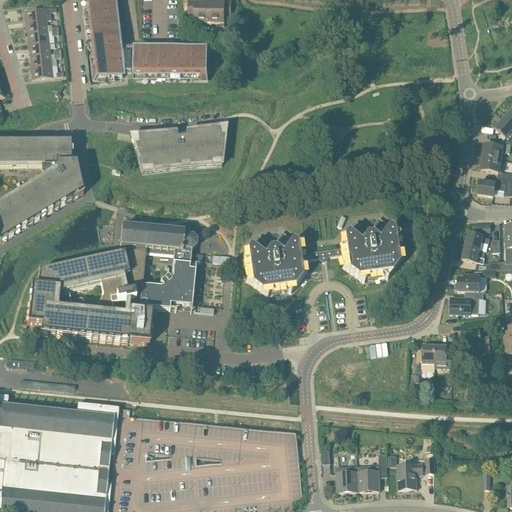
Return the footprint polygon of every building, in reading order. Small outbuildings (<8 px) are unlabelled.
[(90,17),(116,14),(114,0),(107,0),(88,2),(90,17)] [(188,17),(188,18),(194,18),(194,27),(207,27),(207,25),(207,3),(195,2),(189,2),(188,17)] [(207,3),(207,25),(212,25),(220,25),(220,28),(225,28),(225,18),(231,18),(232,18),(232,3),(226,3),(208,3),(207,3)] [(55,10),(25,14),(26,25),(46,22),(46,23),(51,22),(50,15),(56,14),(55,10)] [(92,32),(118,29),(116,14),(90,17),(92,32)] [(46,22),(26,25),(27,36),(48,34),(47,28),(46,23),(46,22)] [(92,32),(94,48),(120,45),(118,29),(92,32)] [(48,34),(27,36),(29,48),(49,45),(48,39),(48,34)] [(49,45),(29,48),(30,59),(50,57),(49,45)] [(94,48),(95,61),(121,58),(120,45),(94,48)] [(147,78),(147,52),(134,52),(134,59),(133,59),(132,59),(132,69),(132,78),(147,78)] [(147,78),(162,78),(162,52),(147,52),(147,78)] [(162,78),(177,78),(177,52),(162,52),(162,78)] [(177,78),(192,78),(192,52),(177,52),(177,78)] [(192,78),(207,78),(207,52),(192,52),(192,78)] [(30,59),(31,71),(52,68),(50,57),(30,59)] [(95,61),(98,82),(110,81),(108,67),(114,66),(113,64),(118,63),(118,61),(121,60),(121,58),(95,61)] [(110,81),(124,79),(121,60),(118,61),(118,63),(113,64),(114,66),(108,67),(110,81)] [(52,68),(31,71),(33,82),(53,80),(53,74),(52,68)] [(511,136),(511,129),(504,122),(500,127),(499,126),(495,131),(506,141),(511,136)] [(133,140),(143,173),(220,165),(224,131),(186,135),(186,138),(177,139),(177,136),(133,140)] [(0,145),(0,244),(83,196),(78,173),(72,173),(72,166),(72,159),(71,144),(65,144),(62,144),(50,144),(47,144),(39,144),(31,145),(0,145)] [(483,161),(503,163),(504,155),(509,156),(510,148),(502,146),(502,150),(485,147),(483,161)] [(498,182),(511,183),(511,176),(501,175),(503,163),(483,161),(481,173),(498,175),(498,182)] [(511,183),(498,182),(497,181),(496,187),(495,187),(495,186),(479,184),(477,197),(493,200),(494,193),(504,194),(507,199),(510,199),(511,199),(511,183)] [(362,237),(361,228),(356,224),(343,240),(339,246),(345,250),(346,251),(346,256),(347,263),(342,269),(364,285),(369,280),(381,278),(387,282),(403,260),(397,256),(395,244),(400,237),(379,221),(374,227),(375,235),(362,237)] [(121,229),(119,248),(136,250),(146,251),(145,256),(173,258),(173,266),(174,267),(172,282),(171,283),(168,279),(160,285),(163,289),(161,290),(144,289),(143,306),(141,306),(140,310),(148,311),(170,313),(170,312),(170,307),(190,310),(190,311),(191,311),(192,309),(193,296),(195,296),(197,274),(195,274),(195,268),(191,268),(191,267),(190,267),(190,263),(202,264),(203,258),(191,256),(191,254),(191,253),(191,252),(195,249),(196,244),(193,240),(192,239),(184,238),(184,234),(183,233),(183,235),(176,234),(177,233),(176,232),(175,232),(175,234),(169,233),(169,232),(168,232),(168,233),(162,233),(162,231),(161,231),(161,233),(155,232),(155,231),(154,230),(154,232),(147,231),(147,230),(146,230),(146,231),(126,229),(121,229)] [(246,256),(242,261),(242,267),(245,270),(246,283),(268,299),(272,293),(285,291),(291,296),(307,274),(300,269),(300,263),(299,257),(304,251),(298,247),(296,245),(289,240),(287,239),(282,235),(281,237),(278,241),(279,249),(274,250),(271,250),(266,251),(265,242),(261,239),(259,238),(255,243),(254,245),(248,252),(247,254),(246,256)] [(468,237),(465,250),(480,253),(480,252),(486,254),(488,247),(489,242),(483,240),(468,237)] [(492,255),(500,255),(500,242),(492,242),(492,255)] [(29,308),(27,326),(41,327),(40,336),(127,346),(128,344),(133,345),(137,345),(149,346),(152,318),(152,316),(148,316),(148,311),(140,310),(141,306),(142,288),(145,256),(146,251),(136,250),(136,253),(100,261),(39,274),(38,290),(31,289),(30,305),(29,308)] [(319,259),(327,258),(329,259),(346,256),(346,251),(345,250),(299,257),(300,263),(317,261),(319,259)] [(480,253),(465,250),(462,263),(476,266),(483,268),(484,262),(478,261),(480,253)] [(500,264),(488,265),(489,273),(501,273),(500,267),(500,264)] [(480,295),(480,278),(466,278),(466,281),(458,281),(458,286),(456,286),(456,293),(458,293),(458,295),(476,296),(476,295),(480,295)] [(458,295),(465,295),(465,301),(451,300),(450,317),(470,318),(470,317),(479,317),(480,302),(476,302),(476,296),(458,295)] [(465,336),(466,350),(482,349),(481,348),(490,347),(489,340),(481,341),(480,334),(465,336)] [(434,367),(435,349),(422,349),(421,367),(434,367)] [(447,349),(435,349),(434,367),(447,368),(447,366),(453,367),(453,356),(447,355),(447,349)] [(453,356),(453,367),(453,373),(456,373),(457,378),(464,378),(464,373),(462,373),(462,355),(453,354),(453,356)] [(28,372),(29,364),(11,363),(10,363),(9,363),(8,363),(8,364),(7,364),(7,365),(7,366),(7,367),(7,368),(7,369),(8,369),(9,370),(10,370),(28,372)] [(11,463),(17,464),(109,473),(114,417),(0,406),(0,437),(11,439),(11,463)] [(321,452),(322,467),(330,467),(329,453),(321,452)] [(387,458),(379,457),(379,467),(378,471),(387,471),(387,458)] [(290,460),(290,468),(299,469),(300,469),(299,458),(298,458),(292,458),(292,461),(290,460)] [(433,462),(425,463),(426,478),(434,478),(433,462)] [(104,511),(109,473),(17,464),(12,511),(104,511)] [(398,493),(417,492),(416,478),(423,477),(423,467),(416,467),(397,468),(398,493)] [(358,495),(380,494),(379,474),(357,475),(358,495)] [(357,475),(336,476),(337,496),(358,495),(357,475)]
